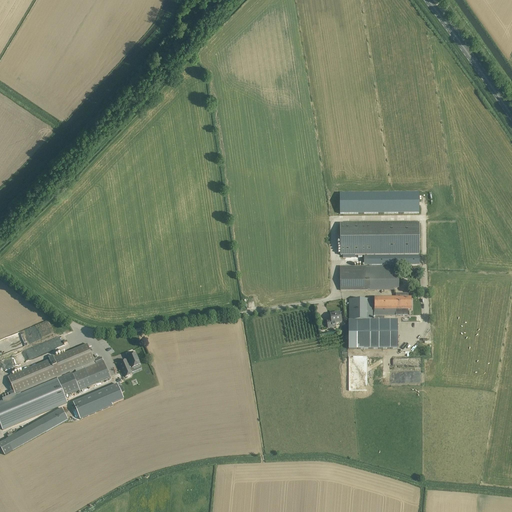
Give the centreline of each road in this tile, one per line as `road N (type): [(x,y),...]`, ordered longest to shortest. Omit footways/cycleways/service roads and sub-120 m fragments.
road 1 (unclassified): [(338,298),(104,331),(57,315),(0,271)]
road 2 (primary): [(511,117),(427,0)]
